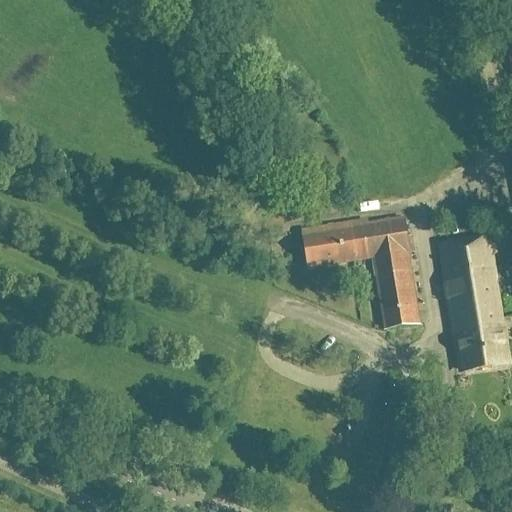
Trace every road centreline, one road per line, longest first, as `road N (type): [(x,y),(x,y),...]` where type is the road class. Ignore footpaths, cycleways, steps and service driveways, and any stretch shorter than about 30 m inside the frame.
road 1 (tertiary): [(225,511),(0,415)]
road 2 (track): [(476,0),(502,94),(492,152)]
